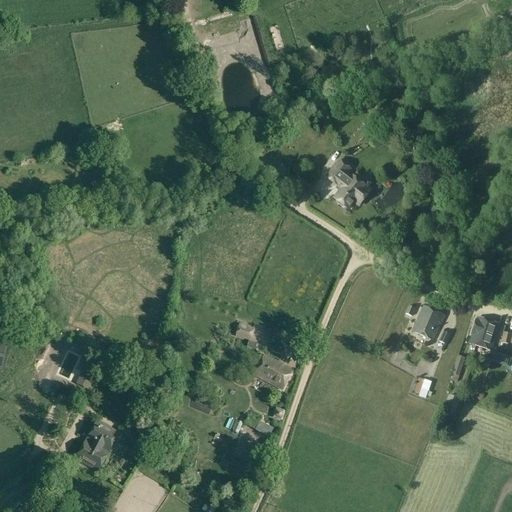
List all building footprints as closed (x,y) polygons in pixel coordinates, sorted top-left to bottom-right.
[(396,133),(406,127),(401,119),(391,124),(396,133)] [(375,136),(373,131),(366,134),(371,145),(378,143),(375,136)] [(417,138),(405,143),(411,158),(423,153),(417,138)] [(371,191),(366,187),(352,177),(351,178),(346,175),(350,170),(339,161),(327,177),(338,186),(339,184),(344,188),(335,199),(338,201),(338,204),(343,208),(346,207),(349,209),(354,202),(359,206),(371,191)] [(406,314),(411,317),(415,309),(409,306),(406,314)] [(412,331),(416,333),(432,341),(439,326),(440,327),(444,316),(423,306),(416,323),(412,331)] [(470,344),(476,346),(480,334),(484,336),(488,324),(488,321),(478,318),(477,321),(476,320),(472,334),(473,335),(470,344)] [(480,334),(476,346),(492,351),(500,325),(488,321),(488,324),(484,336),(480,334)] [(240,324),(237,334),(251,339),(254,328),(240,324)] [(446,345),(450,335),(443,332),(438,342),(446,345)] [(511,334),(504,333),(502,343),(511,345),(511,340),(511,334)] [(250,340),(248,346),(256,349),(258,343),(250,340)] [(265,355),(254,375),(283,390),(293,370),(265,355)] [(458,356),(450,380),(457,382),(465,359),(458,356)] [(425,381),(419,379),(414,392),(420,394),(425,381)] [(443,412),(455,416),(461,400),(450,395),(443,412)] [(122,427),(133,432),(143,413),(132,407),(122,427)] [(277,409),(274,417),(281,419),(284,412),(277,409)] [(76,460),(98,471),(119,433),(96,421),(76,460)] [(272,429),(264,424),(260,433),(268,437),(272,429)] [(63,511),(76,511),(63,502),(58,508),(62,511),(63,511)]
